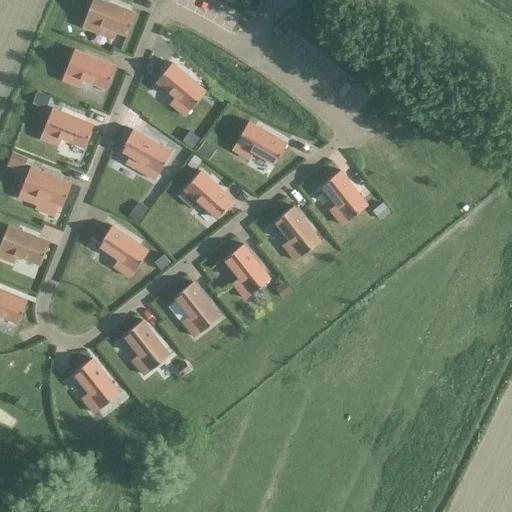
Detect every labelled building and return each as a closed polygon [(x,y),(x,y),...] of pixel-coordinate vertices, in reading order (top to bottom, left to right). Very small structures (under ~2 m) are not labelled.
[(98,0),(92,0),(81,28),(100,35),(103,28),(125,37),(134,14),(98,0)] [(73,51),(61,81),(80,88),(83,81),(106,90),(115,67),(73,51)] [(171,64),(155,83),(174,98),(169,104),(184,117),(205,92),(171,64)] [(36,92),(31,105),(45,110),(50,97),(36,92)] [(51,109),(39,140),(58,147),(61,139),(83,148),(92,126),(51,109)] [(247,123),(231,151),(248,161),(252,154),(274,166),(286,145),(247,123)] [(132,130),(120,152),(141,164),(137,171),(154,181),(170,153),(132,130)] [(189,133),(182,143),(192,150),(198,139),(189,133)] [(202,142),(195,152),(207,160),(214,150),(202,142)] [(12,153),(7,166),(21,171),(26,158),(12,153)] [(193,155),(186,165),(193,170),(200,160),(193,155)] [(29,168),(17,199),(36,206),(39,198),(62,207),(70,184),(29,168)] [(339,171),(320,186),(335,206),(329,211),(341,226),(367,206),(339,171)] [(199,172),(178,196),(193,209),(198,203),(216,220),(232,202),(199,172)] [(139,203),(128,218),(137,225),(148,210),(139,203)] [(383,204),(372,213),(380,222),(390,214),(383,204)] [(292,207),(273,222),(288,241),(282,246),(294,262),(320,242),(292,207)] [(7,227),(0,244),(0,258),(14,264),(17,257),(39,266),(48,243),(7,227)] [(111,227),(97,247),(117,261),(113,267),(129,279),(148,252),(111,227)] [(242,245),(223,260),(238,279),(231,284),(244,300),(269,280),(242,245)] [(162,256),(153,264),(160,272),(169,265),(162,256)] [(283,282),(274,289),(283,300),(292,293),(283,282)] [(192,283),(173,298),(188,317),(181,322),(193,338),(219,318),(192,283)] [(0,291),(0,317),(17,324),(26,302),(0,291)] [(141,321),(122,336),(137,356),(131,360),(143,376),(169,356),(141,321)] [(91,359),(72,374),(87,394),(81,399),(93,414),(119,394),(91,359)] [(184,363),(175,370),(180,377),(190,370),(184,363)]
